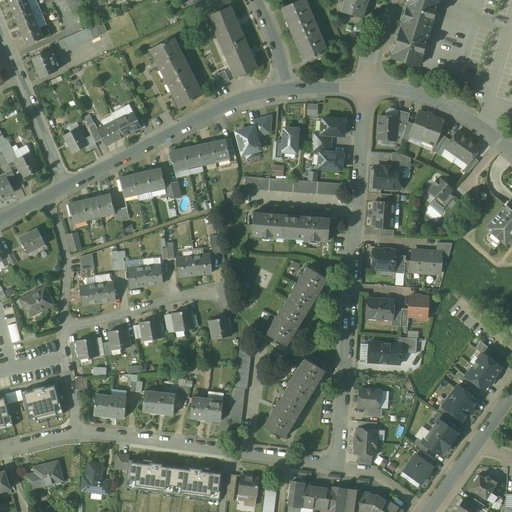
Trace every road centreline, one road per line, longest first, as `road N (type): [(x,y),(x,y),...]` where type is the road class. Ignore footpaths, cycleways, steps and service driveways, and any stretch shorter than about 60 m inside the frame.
road 1 (residential): [(79,429),(336,465),(365,86)]
road 2 (residential): [(66,184),(251,93),(289,86)]
road 3 (residential): [(0,26),(66,184)]
road 4 (residential): [(61,330),(221,290)]
road 5 (residential): [(365,86),(446,103),(511,150)]
road 6 (residential): [(61,330),(67,255),(52,192)]
